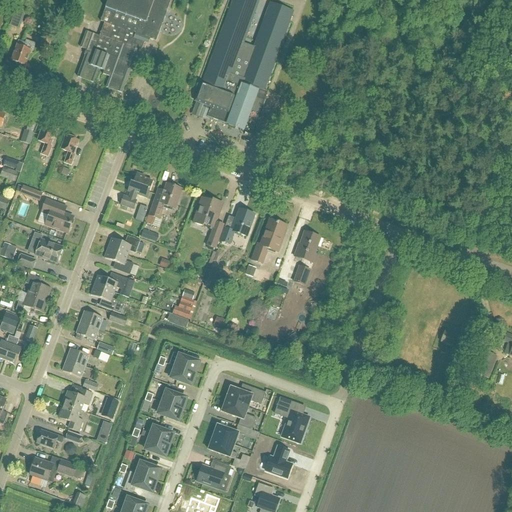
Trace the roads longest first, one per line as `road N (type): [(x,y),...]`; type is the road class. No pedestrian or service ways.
road 1 (tertiary): [(399,232),(127,134)]
road 2 (residential): [(164,511),(218,363),(338,406)]
road 3 (unclassified): [(33,392),(127,134)]
road 4 (residential): [(399,232),(338,406)]
road 5 (tertiary): [(127,134),(0,88)]
